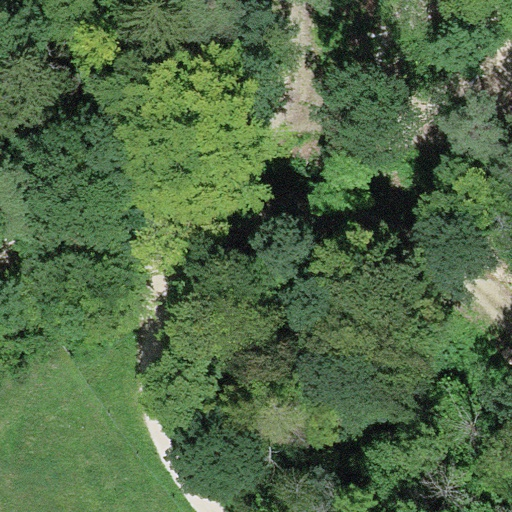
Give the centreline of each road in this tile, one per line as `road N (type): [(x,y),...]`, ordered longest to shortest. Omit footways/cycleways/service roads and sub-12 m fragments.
road 1 (track): [(203,511),(167,463),(144,388),(159,255),(121,232),(86,224),(0,256)]
road 2 (track): [(159,255),(239,234),(310,253),(466,334),(511,370)]
road 3 (track): [(212,172),(282,129),(353,128),(479,176),(511,205)]
